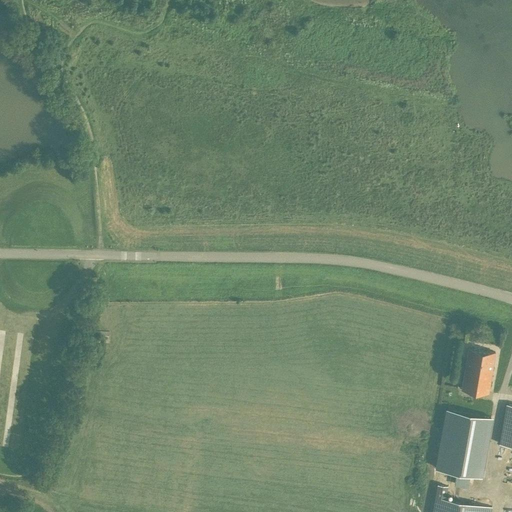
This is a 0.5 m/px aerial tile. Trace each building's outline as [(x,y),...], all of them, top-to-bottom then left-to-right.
[(112,325),(98,325),(98,336),(112,337),(112,325)] [(468,347),(462,388),(489,392),(495,351),(468,347)] [(511,403),(506,403),(499,443),(511,445),(511,403)] [(448,408),(438,466),(469,472),(472,455),(483,457),(491,416),(448,408)] [(455,483),(469,486),(471,474),(457,471),(455,483)] [(467,511),(470,502),(435,496),(432,511),(467,511)] [(470,502),(467,511),(491,511),(493,506),(470,502)]
